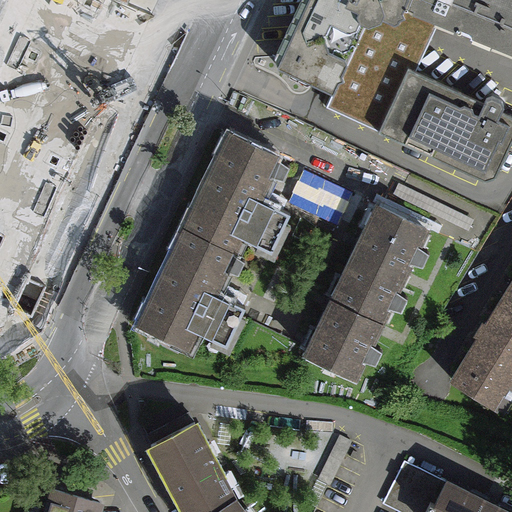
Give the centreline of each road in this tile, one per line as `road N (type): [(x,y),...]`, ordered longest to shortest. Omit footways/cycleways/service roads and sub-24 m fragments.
road 1 (residential): [(61,385),(145,386),(373,427),(511,489)]
road 2 (residential): [(61,385),(227,0)]
road 3 (residential): [(154,511),(61,385)]
